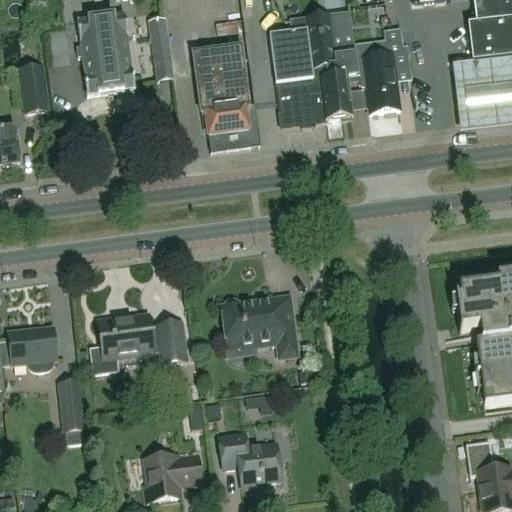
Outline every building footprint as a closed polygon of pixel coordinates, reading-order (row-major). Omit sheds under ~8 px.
[(288,0),(293,36),(269,39),(280,128),(325,123),(325,125),(351,121),(346,83),(358,81),(350,21),(347,0),(288,0)] [(511,0),(410,0),(411,10),(474,3),(477,29),(511,23),(511,0)] [(77,26),(82,62),(87,102),(135,96),(124,19),(77,26)] [(165,23),(149,26),(157,87),(173,84),(165,23)] [(511,23),(477,29),(465,30),(470,67),(511,62),(511,61),(511,23)] [(369,120),(400,116),(391,52),(402,51),(399,31),(370,35),(370,38),(355,40),(362,93),(365,92),(369,120)] [(258,138),(254,110),(248,110),(240,52),(192,58),(200,118),(205,117),(210,157),(250,152),(250,151),(248,139),(258,138)] [(511,130),(511,68),(511,62),(470,67),(451,69),(459,137),(511,130)] [(22,119),(49,115),(42,68),(16,73),(22,119)] [(332,124),(335,144),(348,142),(346,123),(332,124)] [(15,131),(0,133),(0,171),(20,168),(15,131)] [(320,135),(318,151),(329,153),(331,136),(320,135)] [(511,283),(510,284),(510,289),(459,296),(461,317),(456,318),(459,338),(460,338),(460,336),(478,333),(480,348),(476,348),(484,410),(511,406),(511,283)] [(234,303),(229,304),(224,307),(225,310),(221,310),(227,356),(277,349),(279,363),(297,361),(290,301),(239,308),(238,305),(234,303)] [(101,353),(91,354),(94,378),(117,375),(115,363),(153,358),(153,357),(160,356),(162,369),(186,366),(181,327),(150,332),(148,320),(97,326),(101,353)] [(51,365),(54,365),(51,332),(6,337),(9,370),(25,368),(26,372),(28,375),(31,376),(35,377),(43,376),(46,375),(49,372),(51,369),(51,365)] [(175,387),(178,407),(191,405),(188,385),(175,387)] [(57,389),(62,437),(81,435),(75,387),(57,389)] [(244,439),(219,442),(223,474),(239,472),(242,494),(264,491),(264,488),(281,486),(276,449),(246,453),(244,439)] [(509,473),(493,475),(489,447),(466,451),(470,482),(478,481),(481,511),(511,511),(511,476),(510,477),(509,473)] [(143,490),(146,507),(179,502),(178,490),(200,487),(197,460),(179,462),(178,460),(145,464),(148,489),(143,490)]
